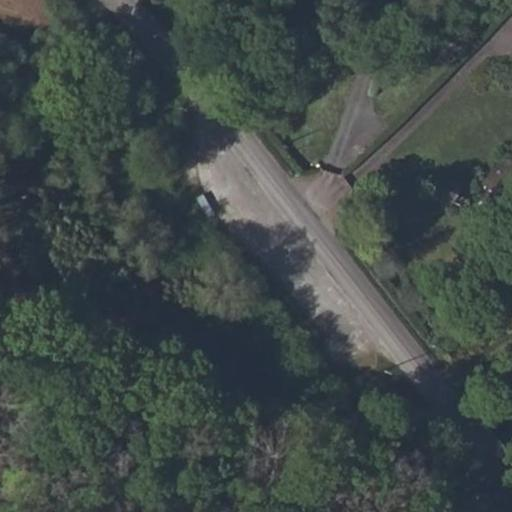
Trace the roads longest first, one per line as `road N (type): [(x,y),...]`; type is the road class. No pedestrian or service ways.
road 1 (tertiary): [(120,5),(462,422),(511,494)]
road 2 (unclassified): [(25,511),(26,185),(50,90),(120,5)]
